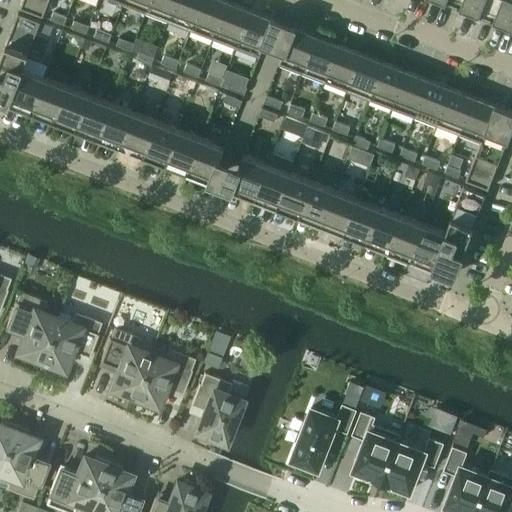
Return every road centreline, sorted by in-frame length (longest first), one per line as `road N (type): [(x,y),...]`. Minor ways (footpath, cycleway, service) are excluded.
road 1 (residential): [(0,135),(480,319)]
road 2 (residential): [(0,380),(268,486)]
road 3 (residential): [(511,70),(317,0)]
